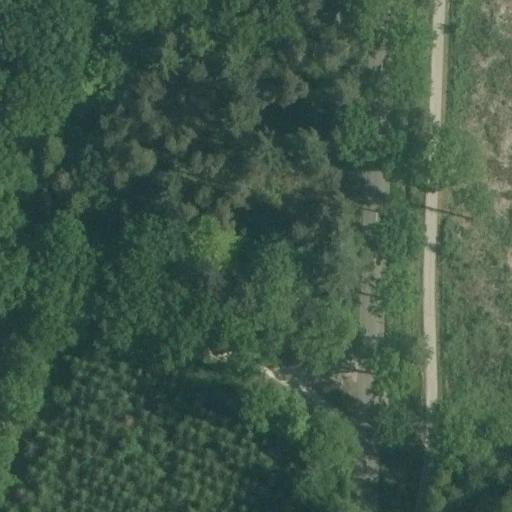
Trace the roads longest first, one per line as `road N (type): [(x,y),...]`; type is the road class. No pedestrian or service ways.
road 1 (unclassified): [(378,360),(294,377),(0,259)]
road 2 (tertiary): [(378,360),(393,0)]
road 3 (unclassified): [(511,464),(376,410)]
